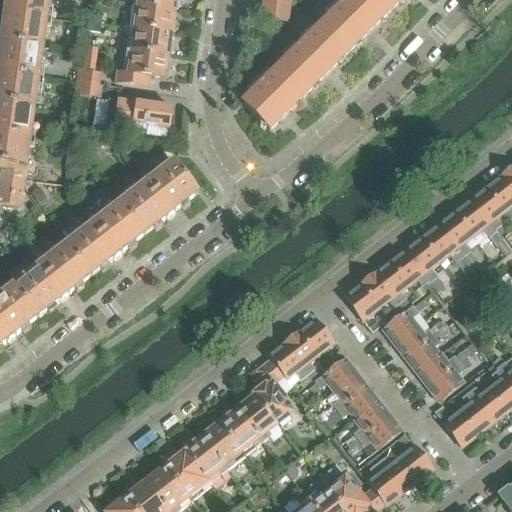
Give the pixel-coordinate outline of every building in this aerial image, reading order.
[(44,50),(50,0),(6,0),(0,44),(44,50)] [(135,0),(134,6),(175,13),(175,9),(177,9),(178,0),(135,0)] [(291,11),(292,0),(264,0),(263,7),(291,11)] [(348,54),(373,30),(391,12),(379,0),(348,0),(322,27),(348,54)] [(379,0),(391,12),(403,0),(379,0)] [(134,6),(131,29),(172,35),(172,32),(174,32),(176,22),(173,22),(174,15),(175,13),(134,6)] [(288,26),(291,11),(263,7),(261,22),(288,26)] [(101,25),(102,18),(91,16),(90,24),(101,25)] [(100,36),(101,25),(90,24),(88,35),(100,36)] [(304,98),(330,72),(348,54),(322,27),(277,71),(304,98)] [(131,29),(128,53),(168,58),(169,54),(171,55),(172,45),(170,44),(171,39),(172,35),(131,29)] [(0,105),(36,111),(44,50),(0,44),(0,105)] [(117,74),(115,85),(150,90),(151,79),(165,81),(165,77),(168,77),(169,68),(167,68),(168,59),(168,58),(128,53),(125,75),(117,74)] [(79,63),(76,83),(77,83),(82,83),(99,86),(101,75),(93,74),(94,65),(85,64),(80,63),(79,63)] [(304,98),(277,71),(242,106),(269,134),(304,98)] [(76,85),(74,96),(76,96),(80,97),(98,99),(99,90),(99,86),(82,83),(77,83),(76,83),(76,85)] [(109,102),(103,130),(157,136),(158,130),(169,132),(169,130),(173,131),(174,119),(170,118),(171,111),(120,103),(109,102)] [(26,183),(36,111),(0,105),(0,166),(3,167),(1,180),(26,183)] [(82,180),(82,162),(67,162),(67,180),(82,180)] [(144,238),(187,205),(198,196),(173,164),(119,206),(144,238)] [(511,170),(500,180),(511,196),(511,170)] [(0,191),(24,195),(26,183),(1,180),(0,189),(0,191)] [(511,196),(500,180),(485,192),(503,215),(511,209),(511,196)] [(38,188),(30,195),(38,206),(46,199),(38,188)] [(0,205),(22,209),(24,195),(0,191),(0,205)] [(503,215),(485,192),(470,203),(493,233),(497,240),(504,235),(494,222),(503,215)] [(493,233),(470,203),(453,216),(477,247),(486,240),(503,260),(509,255),(497,240),(493,233)] [(144,238),(119,206),(66,247),(91,279),(144,238)] [(467,255),(477,247),(453,216),(438,228),(473,274),(476,271),(473,268),(476,266),(467,255)] [(438,228),(422,241),(440,264),(449,257),(455,265),(466,279),(473,274),(438,228)] [(440,264),(422,241),(405,254),(433,289),(432,290),(436,295),(442,290),(428,273),(440,264)] [(91,279),(66,247),(12,288),(37,321),(91,279)] [(433,289),(405,254),(390,265),(408,289),(416,282),(420,288),(410,296),(415,303),(432,290),(433,289)] [(407,308),(404,303),(398,296),(408,289),(390,265),(375,277),(402,312),(407,308)] [(395,317),(402,312),(375,277),(357,291),(375,314),(386,305),(395,317)] [(0,349),(37,321),(12,288),(0,297),(0,349)] [(361,324),(375,314),(357,291),(343,301),(361,324)] [(416,317),(426,309),(421,304),(382,335),(393,348),(422,325),(416,317)] [(318,359),(332,348),(314,324),(299,335),(318,359)] [(404,363),(434,340),(439,334),(446,330),(442,324),(429,334),(422,325),(393,348),(404,363)] [(371,336),(378,330),(374,325),(367,331),(371,336)] [(415,377),(440,358),(439,357),(438,358),(432,350),(444,341),(439,334),(434,340),(404,363),(415,377)] [(317,379),(314,376),(308,367),(318,359),(299,335),(283,348),(311,384),(317,379)] [(426,391),(456,368),(463,362),(477,352),(472,346),(446,366),(440,358),(415,377),(426,391)] [(283,348),(266,360),(269,364),(284,384),(290,391),(299,384),(303,390),(303,389),(311,384),(283,348)] [(335,365),(341,360),(337,355),(331,360),(335,365)] [(511,359),(503,367),(500,363),(493,368),(496,372),(511,392),(511,359)] [(456,378),(462,374),(468,369),(463,362),(456,368),(426,391),(437,405),(462,386),(456,378)] [(332,396),(356,377),(344,363),(306,393),(310,398),(325,387),(332,396)] [(250,389),(249,392),(277,428),(295,415),(282,397),(290,391),(284,384),(269,364),(259,372),(259,373),(265,381),(260,385),(255,385),(250,389)] [(511,410),(511,392),(496,372),(493,368),(487,373),(496,385),(487,392),(505,415),(511,410)] [(332,409),(324,416),(329,422),(367,392),(362,386),(356,377),(332,396),(337,403),(331,408),(332,409)] [(469,387),(463,391),(491,427),(505,415),(487,392),(478,398),(469,387)] [(476,438),(491,427),(463,391),(457,396),(466,408),(457,415),(476,438)] [(244,406),(236,412),(262,445),(279,431),(277,428),(249,392),(249,393),(249,398),(242,404),(244,406)] [(329,422),(326,424),(330,430),(341,422),(348,416),(354,424),(378,406),(367,392),(329,422)] [(348,452),(389,420),(378,406),(354,424),(354,425),(353,426),(359,434),(344,446),(348,452)] [(441,409),(434,414),(439,421),(446,416),(441,409)] [(245,458),(262,445),(236,412),(230,416),(228,415),(217,423),(245,458)] [(206,413),(199,419),(204,425),(207,423),(209,425),(213,421),(206,413)] [(476,438),(457,415),(441,428),(459,451),(476,438)] [(400,435),(397,431),(389,420),(348,452),(346,453),(351,460),(370,445),(376,453),(400,435)] [(227,472),(245,458),(217,423),(206,432),(208,434),(201,439),(227,472)] [(431,474),(412,449),(403,438),(396,444),(405,455),(397,461),(416,486),(431,474)] [(227,472),(201,439),(194,443),(193,442),(182,450),(184,452),(209,486),(227,472)] [(211,488),(209,486),(184,452),(182,454),(184,456),(176,462),(174,459),(161,468),(190,505),(211,488)] [(397,461),(388,468),(379,457),(372,462),(400,499),(416,486),(397,461)] [(372,462),(365,468),(373,479),(365,486),(371,494),(384,510),(384,511),(393,504),(400,499),(372,462)] [(163,511),(180,511),(190,505),(161,468),(150,477),(153,480),(144,487),(163,511)] [(292,469),(285,475),(292,484),(296,482),(296,475),(292,469)] [(265,473),(259,478),(266,488),(273,483),(265,473)] [(350,477),(338,485),(329,474),(320,482),(343,511),(381,511),(384,510),(371,494),(362,500),(355,491),(359,489),(350,477)] [(117,477),(110,483),(116,490),(123,485),(117,477)] [(343,511),(320,482),(307,491),(313,500),(308,504),(313,511),(343,511)] [(279,491),(273,483),(266,488),(273,496),(279,491)] [(246,486),(240,490),(249,501),(255,497),(246,486)] [(131,511),(163,511),(144,487),(137,492),(134,489),(122,499),(131,511)] [(511,511),(511,487),(511,488),(510,491),(506,494),(505,492),(497,499),(507,511),(511,511)] [(258,496),(250,503),(254,508),(263,502),(258,496)] [(131,511),(122,499),(111,507),(113,511),(111,511),(131,511)] [(313,511),(308,504),(301,509),(295,502),(284,510),(285,511),(313,511)]
